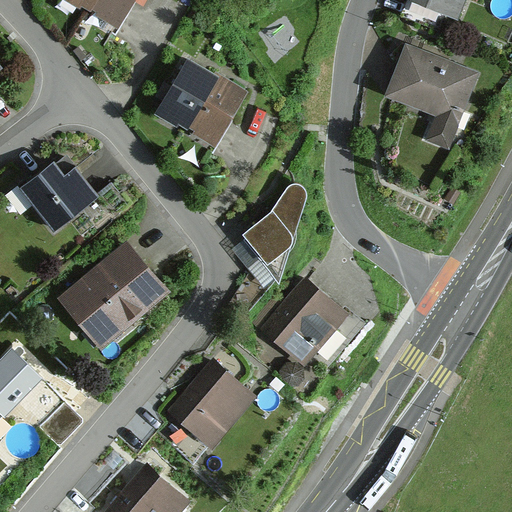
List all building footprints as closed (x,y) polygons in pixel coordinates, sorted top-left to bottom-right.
[(138,0),(61,0),(61,1),(121,33),(138,0)] [(414,0),(412,6),(458,23),(466,0),(414,0)] [(483,72),(409,44),(390,96),(440,114),(431,139),(455,148),(483,72)] [(188,60),(154,118),(179,133),(180,130),(216,151),(249,96),(188,60)] [(54,153),(19,181),(54,224),(98,188),(75,159),(65,167),(54,153)] [(286,178),(273,204),(245,228),(279,274),(308,184),(306,177),(298,173),(291,173),(286,178)] [(131,234),(60,294),(102,343),(173,284),(131,234)] [(262,326),(303,359),(348,304),(308,270),(262,326)] [(13,342),(0,355),(0,409),(5,414),(45,374),(13,342)] [(369,352),(355,375),(366,382),(380,359),(369,352)] [(255,389),(211,354),(168,407),(212,442),(255,389)] [(149,459),(106,511),(172,511),(190,491),(149,459)]
